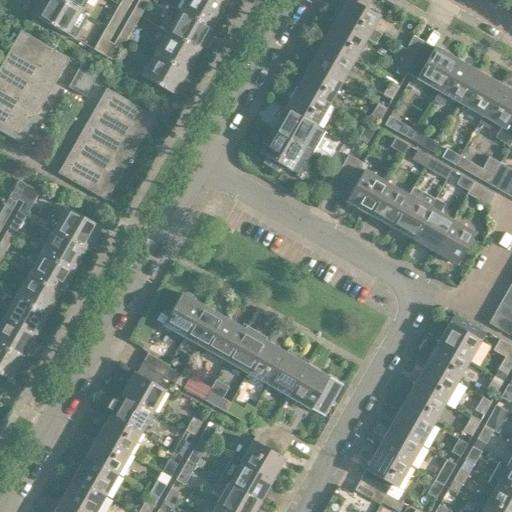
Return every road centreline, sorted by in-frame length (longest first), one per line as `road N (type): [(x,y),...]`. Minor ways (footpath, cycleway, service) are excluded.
road 1 (residential): [(307,511),(423,293),(211,162)]
road 2 (residential): [(1,511),(211,162)]
road 3 (residential): [(211,162),(299,0)]
